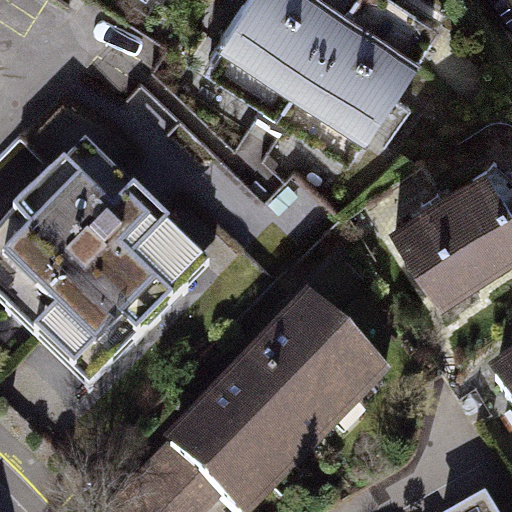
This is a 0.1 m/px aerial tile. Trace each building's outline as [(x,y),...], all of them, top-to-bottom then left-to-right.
[(383,0),(246,0),(210,56),(271,96),(264,106),(288,121),(295,111),(355,150),(364,136),(385,150),(411,109),(391,96),(432,32),(383,0)] [(511,205),(487,168),(386,238),(442,311),(511,263),(511,205)] [(64,170),(0,236),(0,264),(26,290),(5,312),(90,394),(190,292),(162,266),(183,244),(113,176),(92,198),(64,170)] [(171,451),(219,498),(234,511),(253,511),(384,376),(311,306),(171,451)] [(511,369),(495,381),(511,407),(511,369)] [(146,477),(183,511),(205,511),(219,498),(171,451),(146,477)] [(123,501),(135,511),(183,511),(146,477),(123,501)] [(112,511),(135,511),(123,501),(112,511)]
